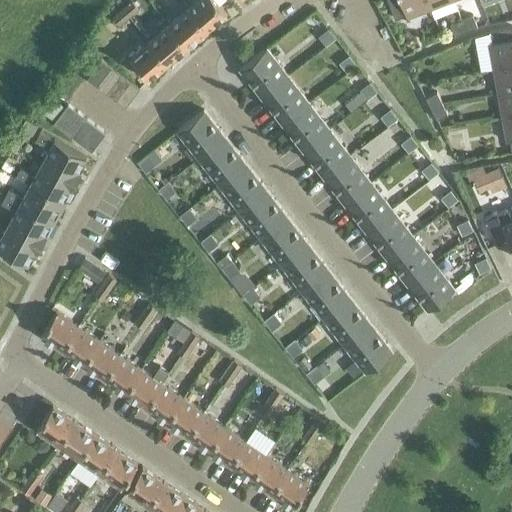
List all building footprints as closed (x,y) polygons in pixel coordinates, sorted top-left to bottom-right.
[(131,0),(122,8),(128,15),(137,7),(131,0)] [(195,0),(187,7),(206,28),(225,12),(215,0),(195,0)] [(387,0),(394,18),(405,13),(406,16),(430,7),(427,0),(387,0)] [(427,0),(430,7),(434,17),(457,8),(453,0),(427,0)] [(206,28),(187,7),(168,23),(186,44),(206,28)] [(128,15),(122,8),(112,16),(118,23),(128,15)] [(472,14),(461,19),(465,30),(477,26),(472,14)] [(465,30),(461,19),(449,23),(454,35),(465,30)] [(186,44),(168,23),(149,39),(167,61),(186,44)] [(491,42),(488,43),(491,62),(492,67),(511,63),(511,25),(489,30),(491,42)] [(327,28),(317,35),(325,44),(334,37),(327,28)] [(167,61),(149,39),(129,56),(147,77),(167,61)] [(253,57),(239,68),(260,94),(273,84),(286,74),(266,47),(253,57)] [(93,58),(97,61),(100,57),(102,54),(98,51),(93,58)] [(347,55),(338,62),(346,71),(355,64),(347,55)] [(95,84),(109,64),(100,57),(97,61),(85,76),(95,84)] [(511,63),(492,67),(497,92),(511,88),(511,63)] [(119,71),(109,64),(95,84),(104,90),(119,71)] [(128,78),(119,71),(104,90),(114,97),(128,78)] [(273,84),(260,94),(281,121),(294,111),(307,101),(286,74),(273,84)] [(138,86),(128,78),(114,97),(124,105),(138,86)] [(368,82),(358,89),(365,98),(375,91),(368,82)] [(511,88),(497,92),(501,116),(511,113),(511,88)] [(430,107),(441,102),(436,91),(425,97),(430,107)] [(294,111),(281,121),(290,132),(302,148),(315,138),(328,127),(316,112),(307,101),(294,111)] [(61,128),(75,109),(66,102),(51,121),(61,128)] [(441,102),(430,107),(436,118),(447,113),(441,102)] [(389,108),(380,115),(387,124),(397,117),(389,108)] [(75,109),(61,128),(70,135),(85,116),(75,109)] [(189,120),(177,129),(198,156),(224,136),(203,109),(189,120)] [(511,113),(501,116),(502,121),(506,141),(509,140),(511,152),(511,151),(511,113)] [(85,116),(70,135),(80,142),(94,123),(85,116)] [(24,118),(19,128),(31,134),(36,125),(24,118)] [(94,123),(80,142),(90,150),(104,130),(94,123)] [(315,138),(302,148),(310,158),(323,175),(336,164),(349,154),(336,137),(328,127),(315,138)] [(42,160),(76,179),(80,171),(77,169),(85,155),(39,130),(35,137),(50,145),(42,160)] [(410,135),(401,142),(408,151),(417,144),(410,135)] [(462,135),(451,137),(453,151),(465,148),(462,135)] [(224,136),(198,156),(218,183),(245,162),(224,136)] [(336,164),(323,175),(333,188),(344,201),(357,191),(370,181),(360,168),(349,154),(336,164)] [(145,155),(137,161),(141,167),(144,170),(145,171),(153,165),(145,155)] [(19,166),(15,173),(30,181),(61,198),(62,197),(68,186),(71,187),(76,179),(42,160),(34,174),(19,166)] [(245,162),(218,183),(239,210),(266,189),(245,162)] [(430,162),(421,169),(428,178),(437,171),(430,162)] [(480,165),(465,172),(468,179),(473,177),(479,191),(489,186),(492,192),(506,185),(498,166),(484,172),(481,165),(480,165)] [(167,180),(158,187),(165,197),(174,190),(167,180)] [(30,181),(22,195),(8,187),(4,194),(50,219),(49,220),(52,222),(65,199),(62,197),(61,198),(30,181)] [(357,191),(344,201),(357,218),(364,228),(378,218),(391,208),(383,198),(370,181),(357,191)] [(266,189),(239,210),(260,236),(287,216),(266,189)] [(450,189),(441,196),(448,206),(457,199),(450,189)] [(50,219),(4,194),(0,200),(14,208),(6,223),(41,242),(45,233),(43,232),(49,220),(50,219)] [(188,207),(179,214),(186,223),(195,216),(188,207)] [(511,218),(511,219),(505,207),(485,216),(496,243),(508,238),(511,247),(511,218)] [(378,218),(364,228),(380,248),(385,255),(398,245),(412,234),(407,228),(391,208),(378,218)] [(287,216),(260,236),(281,263),(307,243),(287,216)] [(467,219),(457,224),(462,235),(472,230),(467,219)] [(41,242),(6,223),(0,234),(0,247),(26,262),(34,248),(36,250),(41,242)] [(209,233),(200,241),(206,248),(207,250),(217,243),(209,233)] [(398,245),(385,255),(404,278),(406,282),(419,272),(433,261),(430,258),(412,234),(398,245)] [(307,243),(281,263),(302,290),(328,269),(307,243)] [(97,280),(104,269),(85,256),(78,266),(97,280)] [(485,257),(474,262),(479,272),(490,267),(485,257)] [(231,260),(222,267),(226,273),(230,277),(239,270),(231,260)] [(419,272),(406,282),(427,308),(442,297),(454,288),(433,261),(419,272)] [(328,269),(302,290),(323,317),(349,296),(328,269)] [(469,271),(459,279),(465,287),(475,278),(469,271)] [(108,272),(101,283),(108,288),(116,277),(108,272)] [(108,288),(101,283),(93,294),(101,299),(108,288)] [(252,286),(243,293),(250,302),(259,295),(252,286)] [(344,343),(370,323),(349,296),(323,317),(344,343)] [(141,310),(149,316),(156,305),(148,300),(141,310)] [(61,347),(78,324),(56,309),(40,333),(61,347)] [(149,316),(141,310),(134,321),(141,327),(149,316)] [(273,313),(264,320),(271,329),(280,322),(273,313)] [(370,323),(344,343),(365,370),(379,359),(391,350),(370,323)] [(78,324),(61,347),(82,362),(98,338),(78,324)] [(313,327),(307,332),(312,338),(318,333),(313,327)] [(184,340),(191,345),(198,334),(191,329),(184,340)] [(305,334),(299,338),(303,344),(310,339),(305,334)] [(119,352),(98,338),(82,362),(103,376),(119,352)] [(295,339),(285,346),(288,351),(292,356),(302,348),(295,339)] [(191,345),(184,340),(177,351),(183,355),(191,345)] [(141,367),(119,352),(103,376),(125,391),(141,367)] [(304,355),(297,360),(305,370),(311,365),(304,355)] [(225,369),(233,374),(240,363),(233,358),(225,369)] [(322,360),(307,372),(314,381),(329,369),(322,360)] [(152,375),(141,367),(125,391),(145,405),(161,381),(168,371),(159,365),(152,375)] [(233,374),(225,369),(218,379),(226,384),(233,374)] [(161,381),(145,405),(166,419),(183,396),(161,381)] [(267,397),(274,402),(282,392),(274,387),(267,397)] [(203,410),(183,396),(166,419),(187,434),(203,410)] [(274,402),(267,397),(260,408),(267,413),(274,402)] [(57,442),(73,419),(51,403),(35,427),(57,442)] [(203,410),(187,434),(207,448),(224,424),(203,410)] [(316,416),(309,426),(316,431),(324,421),(316,416)] [(94,433),(73,419),(57,442),(77,456),(94,433)] [(224,424),(207,448),(228,462),(244,438),(224,424)] [(244,438),(228,462),(249,476),(265,452),(264,452),(273,439),(253,425),(244,438)] [(316,431),(309,426),(302,437),(309,442),(316,431)] [(94,433),(77,456),(97,470),(114,446),(94,433)] [(114,446),(97,470),(119,485),(135,461),(114,446)] [(285,467),(265,452),(249,476),(269,490),(285,467)] [(146,504),(163,480),(141,465),(125,489),(146,504)] [(34,466),(27,477),(34,482),(41,471),(34,466)] [(285,467),(269,490),(291,505),(307,481),(285,467)] [(34,482),(27,477),(20,487),(27,492),(34,482)] [(171,511),(183,494),(163,480),(146,504),(158,511),(171,511)] [(43,488),(36,498),(40,500),(45,504),(52,494),(43,488)] [(46,504),(56,511),(66,498),(56,491),(46,504)] [(201,511),(204,509),(183,494),(171,511),(201,511)] [(69,506),(77,511),(84,501),(76,496),(69,506)]
